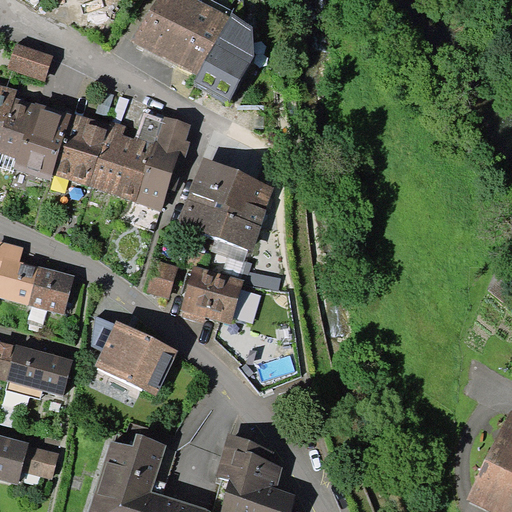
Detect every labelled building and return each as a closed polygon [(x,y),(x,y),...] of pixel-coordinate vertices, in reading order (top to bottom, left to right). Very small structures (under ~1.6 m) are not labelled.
[(197,0),(157,0),(132,41),(198,75),(230,17),(197,0)] [(197,0),(230,17),(232,13),(233,11),(230,9),(211,0),(197,0)] [(234,0),(211,0),(230,9),(234,0)] [(253,27),(232,13),(230,17),(198,75),(192,85),(228,105),(255,56),(253,27)] [(53,55),(17,43),(9,70),(45,81),(53,55)] [(0,84),(0,139),(5,119),(9,120),(15,97),(17,89),(0,84)] [(0,153),(16,158),(35,103),(15,97),(9,120),(5,119),(0,139),(0,153)] [(35,102),(35,103),(16,158),(13,168),(51,181),(53,174),(73,114),(35,102)] [(164,119),(144,112),(135,139),(131,137),(112,194),(135,202),(156,141),(157,141),(164,119)] [(88,186),(107,129),(95,125),(96,120),(74,113),(73,114),(53,174),(88,186)] [(156,141),(135,202),(160,210),(167,190),(175,192),(191,142),(186,140),(192,125),(165,116),(164,119),(157,141),(156,141)] [(112,194),(131,137),(123,135),(126,126),(110,120),(107,129),(88,186),(112,194)] [(275,187),(202,158),(189,190),(190,191),(187,198),(262,226),(275,187)] [(262,226),(187,198),(177,223),(217,237),(248,249),(253,251),(262,226)] [(244,261),(248,249),(217,237),(211,251),(227,257),(221,274),(238,279),(244,261)] [(0,297),(28,305),(38,266),(20,261),(23,248),(0,241),(0,297)] [(169,299),(178,266),(155,260),(146,292),(169,299)] [(252,263),(244,261),(238,279),(244,281),(243,284),(279,291),(282,278),(250,271),(252,263)] [(65,314),(75,275),(38,266),(28,305),(65,314)] [(221,274),(193,266),(181,309),(183,310),(181,317),(204,324),(206,317),(232,324),(234,318),(242,290),(243,284),(244,281),(238,279),(221,274)] [(261,295),(242,290),(234,318),(253,323),(261,295)] [(102,351),(115,324),(96,316),(91,347),(102,351)] [(178,351),(116,321),(115,324),(102,351),(94,366),(156,396),(178,351)] [(0,379),(5,380),(14,345),(0,341),(0,379)] [(15,344),(14,345),(5,380),(8,381),(43,390),(63,396),(73,360),(15,344)] [(40,399),(43,390),(8,381),(6,390),(40,399)] [(511,511),(511,410),(467,500),(493,511),(511,511)] [(275,452),(228,433),(215,476),(229,480),(220,511),(292,511),(296,495),(278,489),(283,467),(273,462),(275,452)] [(166,445),(136,434),(133,446),(111,440),(88,511),(212,511),(206,509),(152,491),(166,445)] [(29,443),(0,435),(0,479),(18,484),(21,472),(29,446),(29,443)] [(59,454),(29,446),(21,472),(52,480),(59,454)]
